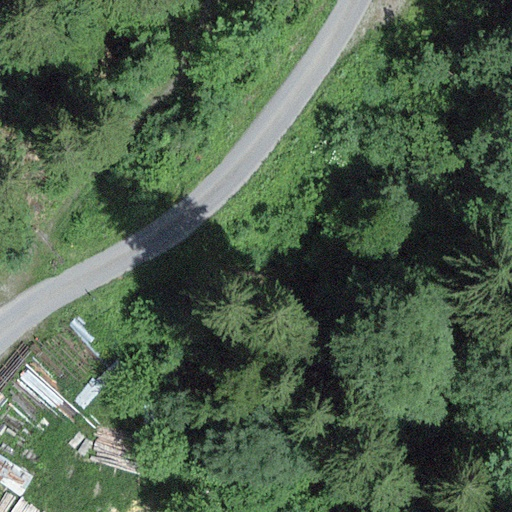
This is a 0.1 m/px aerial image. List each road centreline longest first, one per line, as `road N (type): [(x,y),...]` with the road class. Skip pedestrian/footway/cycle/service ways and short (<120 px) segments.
road 1 (unclassified): [(0,327),(166,229),(247,165),(354,0)]
road 2 (track): [(210,0),(185,60),(0,314)]
